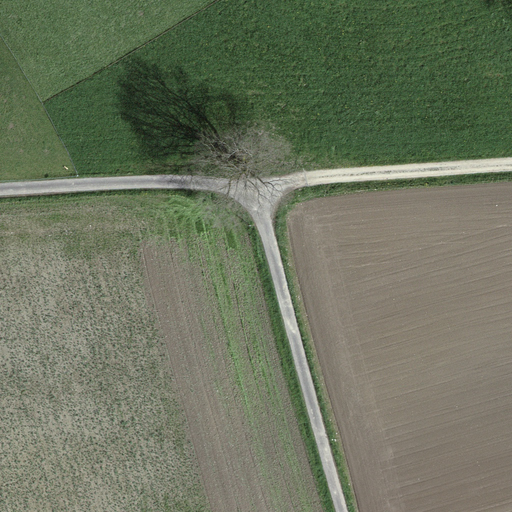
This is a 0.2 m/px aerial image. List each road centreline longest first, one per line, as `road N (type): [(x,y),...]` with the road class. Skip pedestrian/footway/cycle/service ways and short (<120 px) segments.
road 1 (unclassified): [(0,188),(177,180),(254,189),(343,511)]
road 2 (track): [(254,189),(301,177),(511,162)]
